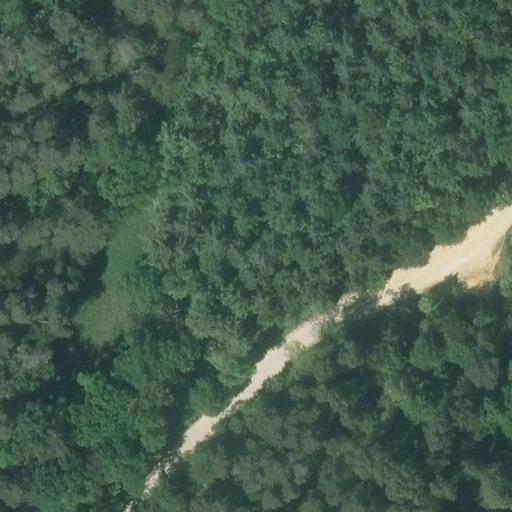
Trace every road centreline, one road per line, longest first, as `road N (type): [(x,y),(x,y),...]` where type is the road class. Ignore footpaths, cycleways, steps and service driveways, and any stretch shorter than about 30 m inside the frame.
road 1 (track): [(511,182),(487,215),(237,392),(178,454),(140,511)]
road 2 (track): [(470,511),(484,468),(487,215)]
